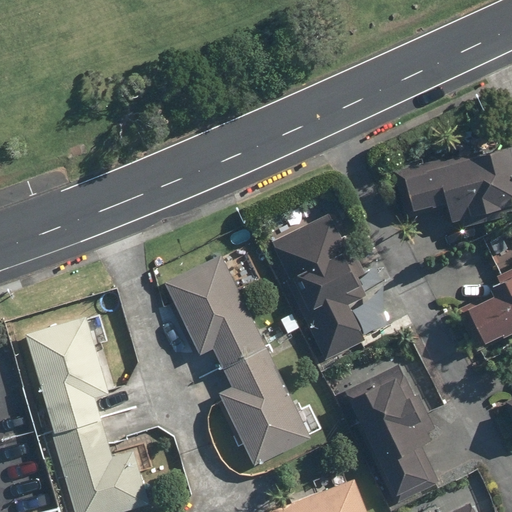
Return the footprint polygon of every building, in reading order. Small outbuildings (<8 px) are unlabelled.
[(511,203),(511,148),(511,144),(396,172),(407,216),(450,205),(455,226),(511,212),(510,204),(511,203)] [(328,212),(268,242),(326,358),(367,337),(352,306),(364,299),(357,284),(362,281),(354,265),(362,261),(348,234),(341,238),(328,212)] [(235,250),(166,281),(197,352),(212,345),(222,367),(267,347),(237,279),(246,275),(235,250)] [(494,292),(457,310),(477,351),(511,334),(511,266),(487,278),(494,292)] [(98,312),(25,332),(75,511),(116,511),(151,502),(142,469),(153,466),(147,445),(113,454),(96,396),(109,393),(96,344),(107,341),(98,312)] [(234,383),(220,390),(253,462),(323,430),(310,403),(297,408),(271,353),(229,372),(234,383)] [(400,371),(347,396),(394,495),(430,478),(414,445),(431,436),(400,371)] [(367,511),(354,480),(274,511),(367,511)] [(472,511),(467,501),(443,511),(472,511)]
